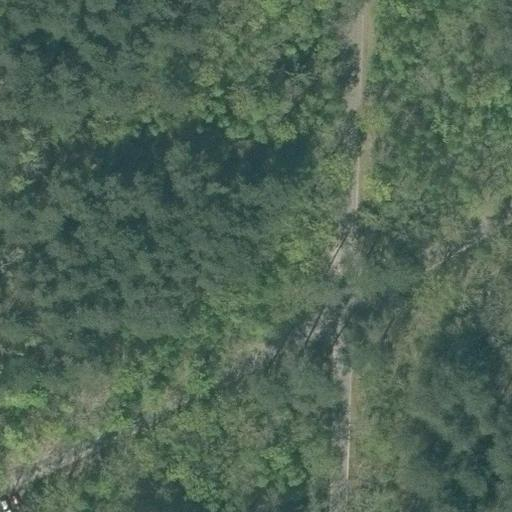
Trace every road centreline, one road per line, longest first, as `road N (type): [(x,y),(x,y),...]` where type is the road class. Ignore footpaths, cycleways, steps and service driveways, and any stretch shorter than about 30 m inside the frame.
road 1 (unclassified): [(0,485),(340,309)]
road 2 (unclassified): [(340,309),(351,0)]
road 3 (unclassified): [(330,511),(340,309)]
road 4 (unclassified): [(340,309),(511,205)]
